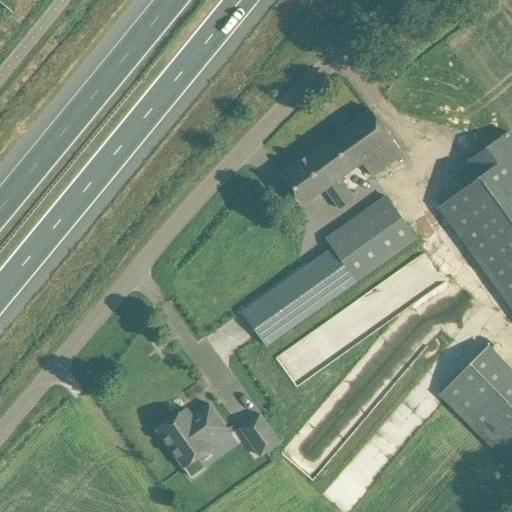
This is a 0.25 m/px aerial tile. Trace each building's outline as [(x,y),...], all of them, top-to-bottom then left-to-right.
[(404,153),(371,109),(279,175),(302,206),(326,188),(340,209),(355,198),(341,178),(362,162),(372,176),(404,153)] [(440,206),(511,304),(511,136),(508,131),(466,162),(478,178),(440,206)] [(418,239),(387,195),(326,238),(333,248),(244,312),(269,346),(357,282),(418,239)] [(511,368),(489,345),(440,394),(511,466),(511,368)] [(186,408),(157,428),(168,445),(185,468),(191,477),(206,467),(238,444),(221,420),(210,403),(192,416),(186,408)] [(241,428),(261,458),(282,443),(261,413),(241,428)]
